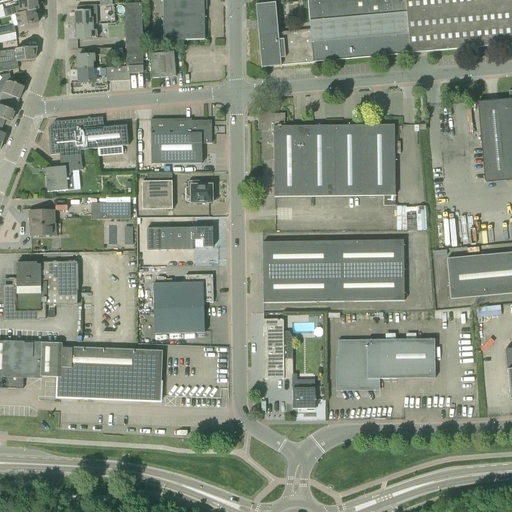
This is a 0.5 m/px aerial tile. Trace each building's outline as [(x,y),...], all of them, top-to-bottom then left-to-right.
[(15,14),(38,9),(37,0),(19,0),(19,5),(10,8),(4,9),(6,17),(15,14)] [(163,0),(164,41),(205,40),(204,0),(163,0)] [(314,62),(511,44),(511,0),(307,0),(311,34),(283,37),(284,47),(279,47),(275,4),(256,6),(262,67),(314,63),(314,62)] [(126,67),(143,66),(142,3),(125,4),(126,67)] [(38,9),(15,14),(18,27),(38,23),(36,11),(38,10),(38,9)] [(76,26),(93,25),(93,19),(91,19),(90,12),(75,12),(76,26)] [(93,25),(76,26),(77,39),(97,38),(97,31),(93,31),(93,25)] [(0,28),(0,36),(4,35),(15,32),(14,26),(0,28)] [(0,63),(17,61),(35,59),(36,47),(0,51),(0,63)] [(152,79),(176,77),(174,52),(149,54),(152,79)] [(78,70),(93,69),(93,62),(95,61),(95,56),(78,56),(78,70)] [(17,61),(0,63),(0,72),(19,69),(17,61)] [(143,66),(126,67),(106,68),(107,82),(130,81),(129,74),(143,73),(143,66)] [(93,69),(78,70),(79,83),(96,82),(96,76),(93,76),(93,69)] [(19,99),(23,87),(12,83),(9,74),(3,75),(4,81),(2,85),(0,85),(0,93),(2,93),(19,99)] [(485,183),(511,180),(511,91),(509,91),(509,99),(478,102),(485,183)] [(0,93),(0,105),(15,111),(19,99),(2,93),(0,93)] [(0,118),(4,120),(10,122),(15,111),(0,105),(0,118)] [(261,115),(262,160),(274,160),(275,198),(395,196),(394,125),(285,127),(284,114),(261,115)] [(78,130),(104,128),(103,118),(54,122),(48,129),(50,155),(60,155),(61,158),(81,156),(80,150),(78,130)] [(191,121),(191,119),(151,120),(151,165),(202,164),(202,144),(212,144),(212,129),(208,129),(208,121),(191,121)] [(129,146),(127,126),(104,128),(78,130),(80,150),(129,146)] [(81,156),(61,158),(61,167),(45,169),(47,193),(68,191),(66,172),(82,170),(82,163),(81,163),(81,156)] [(199,185),(199,181),(188,182),(188,187),(191,187),(191,204),(212,203),(212,185),(199,185)] [(143,210),(173,210),(172,182),(142,182),(143,210)] [(91,220),(130,220),(130,204),(91,204),(91,220)] [(54,225),(54,212),(30,212),(30,221),(31,221),(31,236),(51,236),(51,225),(54,225)] [(135,244),(135,226),(127,226),(127,243),(135,244)] [(193,250),(193,241),(193,228),(147,229),(147,251),(193,250)] [(213,228),(193,228),(193,241),(203,240),(203,248),(213,248),(213,228)] [(403,241),(263,243),(264,303),(404,301),(403,241)] [(451,300),(511,293),(511,253),(447,259),(451,300)] [(5,287),(5,320),(46,319),(46,305),(78,305),(77,262),(17,263),(17,287),(5,287)] [(155,334),(205,333),(204,303),(213,303),(212,275),(185,276),(186,284),(153,284),(155,334)] [(503,304),(479,305),(480,317),(504,316),(503,304)] [(284,332),(284,319),(264,320),(265,380),(293,379),(293,359),(293,338),(289,332),(284,332)] [(339,389),(377,389),(377,379),(435,379),(435,340),(338,341),(339,389)] [(50,377),(61,378),(62,347),(62,344),(3,342),(0,341),(0,388),(23,389),(23,378),(41,379),(41,377),(45,377),(45,379),(50,379),(50,377)] [(61,378),(60,398),(160,402),(163,351),(62,347),(61,378)] [(293,409),(315,409),(315,388),(293,389),(293,409)]
